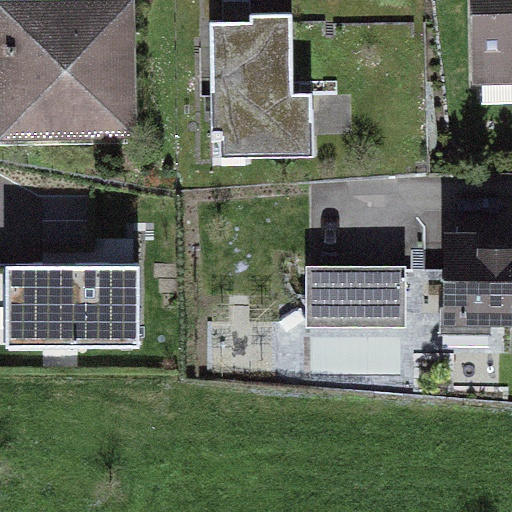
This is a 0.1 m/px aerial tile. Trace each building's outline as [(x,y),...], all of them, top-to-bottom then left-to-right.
[(511,0),(478,0),(482,84),(511,83),(511,0)] [(145,7),(17,6),(15,134),(143,136),(145,7)] [(294,23),(214,26),(218,163),(314,160),(312,95),(296,96),(294,23)] [(511,331),(511,244),(458,245),(459,332),(511,331)] [(144,265),(5,266),(6,344),(144,343),(144,265)] [(413,271),(317,271),(316,330),(412,330),(413,271)]
